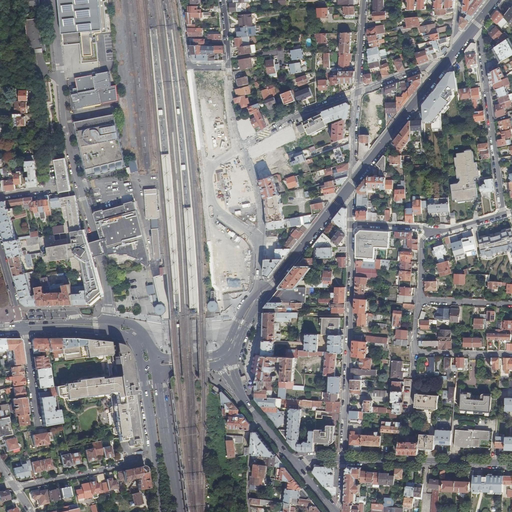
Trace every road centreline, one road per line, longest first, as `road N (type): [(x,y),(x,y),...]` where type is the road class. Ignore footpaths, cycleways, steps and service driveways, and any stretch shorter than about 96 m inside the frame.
road 1 (motorway): [(177,511),(156,352),(85,0)]
road 2 (motorway): [(67,0),(160,506)]
road 3 (residential): [(108,321),(107,286),(60,118),(53,0)]
road 4 (residential): [(350,226),(342,460)]
road 5 (unknown): [(228,64),(235,138),(263,203),(258,291)]
road 6 (residential): [(504,212),(478,23)]
road 7 (residential): [(511,464),(342,460)]
road 8 (residential): [(223,0),(223,65),(187,65),(176,0)]
road 9 (unknown): [(258,137),(206,168),(187,65)]
road 10 (tertiary): [(353,183),(443,65)]
road 11 (residential): [(13,486),(155,459)]
road 12 (tertiary): [(268,288),(353,183)]
